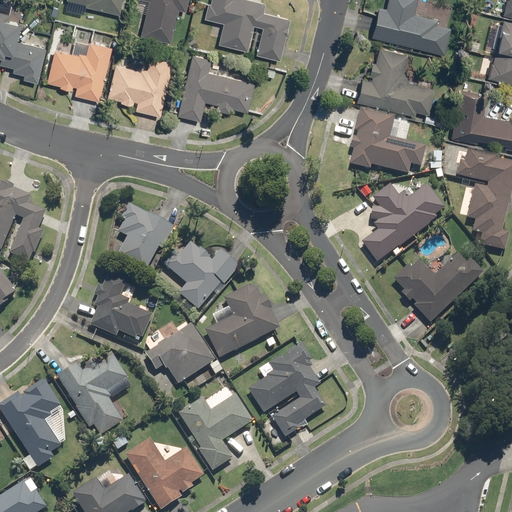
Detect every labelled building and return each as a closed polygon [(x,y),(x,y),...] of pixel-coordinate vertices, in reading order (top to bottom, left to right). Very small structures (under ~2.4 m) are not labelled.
[(86,5),(124,14),(127,0),(76,0),(87,2),(86,5)] [(188,9),(189,0),(149,0),(142,35),(172,42),(180,8),(188,9)] [(211,0),(212,1),(208,0),(204,16),(224,21),(219,42),(249,49),(255,24),(264,27),(258,53),(281,58),(291,16),(265,9),(267,1),(263,0),(211,0)] [(376,7),(368,38),(441,56),(447,28),(434,25),(435,19),(412,14),(415,0),(384,0),(383,9),(376,7)] [(511,0),(503,0),(499,16),(511,19),(511,0)] [(25,77),(39,80),(47,45),(20,39),(24,21),(11,18),(12,13),(0,10),(0,62),(13,65),(12,70),(25,73),(25,77)] [(511,22),(499,20),(484,78),(511,85),(511,22)] [(75,93),(101,99),(113,45),(76,36),(73,52),(55,48),(48,80),(76,87),(75,93)] [(358,79),(353,102),(425,120),(432,90),(405,83),(400,72),(404,55),(375,48),(367,81),(358,79)] [(194,51),(178,113),(201,119),(206,100),(218,103),(217,106),(231,110),(232,106),(248,110),(256,81),(209,69),(212,56),(194,51)] [(136,109),(162,114),(174,59),(151,54),(148,68),(117,61),(108,97),(137,103),(136,109)] [(456,89),(447,139),(511,151),(511,117),(505,116),(504,120),(480,116),(484,95),(456,89)] [(350,151),(346,167),(368,173),(369,169),(406,178),(408,167),(418,170),(423,148),(387,139),(392,119),(357,110),(347,150),(350,151)] [(477,248),(503,254),(499,233),(511,178),(511,166),(496,162),(497,158),(465,150),(461,164),(457,163),(453,178),(473,183),(464,221),(472,223),(469,234),(480,236),(477,248)] [(0,250),(1,251),(17,216),(25,220),(10,253),(32,263),(47,231),(40,228),(48,211),(30,203),(34,195),(0,180),(0,250)] [(369,222),(377,223),(371,227),(375,232),(359,245),(375,266),(443,213),(423,187),(400,205),(395,199),(379,211),(370,210),(369,222)] [(176,227),(131,203),(122,218),(125,220),(118,232),(128,237),(118,258),(140,270),(143,264),(150,268),(160,249),(163,251),(176,227)] [(218,295),(242,266),(222,250),(215,258),(193,240),(181,255),(176,251),(165,265),(188,284),(179,294),(199,311),(214,292),(218,295)] [(399,294),(428,325),(480,276),(467,262),(463,266),(454,256),(431,278),(416,261),(408,269),(406,267),(390,281),(401,292),(399,294)] [(0,312),(22,296),(0,267),(0,312)] [(128,282),(109,274),(95,307),(98,308),(91,325),(118,337),(120,331),(143,341),(155,314),(130,304),(132,299),(123,295),(128,282)] [(206,330),(220,358),(281,327),(265,296),(262,297),(257,289),(248,286),(225,297),(234,316),(206,330)] [(193,323),(145,353),(156,370),(166,364),(180,385),(218,361),(193,323)] [(268,377),(249,389),(265,413),(298,391),(302,397),(273,417),(287,438),(301,428),(299,425),(329,405),(316,388),(322,384),(309,364),(315,361),(302,342),(262,369),(268,377)] [(79,363),(58,376),(97,439),(125,422),(111,399),(135,385),(113,349),(82,368),(79,363)] [(21,392),(0,404),(0,407),(38,469),(56,458),(53,452),(62,446),(46,421),(65,410),(46,379),(22,394),(21,392)] [(204,397),(178,413),(201,448),(199,449),(214,472),(235,458),(225,441),(255,422),(237,394),(213,410),(204,397)] [(152,438),(126,454),(162,511),(184,497),(183,495),(195,487),(193,484),(206,476),(188,447),(167,461),(152,438)] [(98,478),(73,493),(85,511),(131,511),(148,501),(130,474),(106,489),(98,478)] [(24,480),(0,496),(0,511),(41,511),(49,507),(38,490),(33,493),(24,480)]
